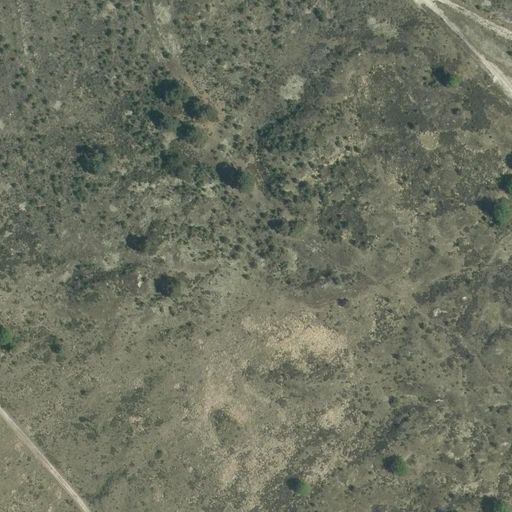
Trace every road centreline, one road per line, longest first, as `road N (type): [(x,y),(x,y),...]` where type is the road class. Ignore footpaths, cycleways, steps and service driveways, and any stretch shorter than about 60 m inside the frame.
road 1 (track): [(511,264),(451,272),(389,294),(373,277),(277,234),(211,160),(216,108),(166,63),(145,0)]
road 2 (track): [(0,407),(87,511)]
road 3 (track): [(424,0),(511,91)]
